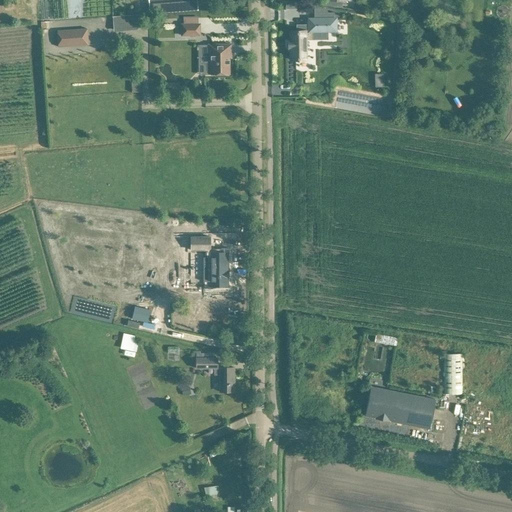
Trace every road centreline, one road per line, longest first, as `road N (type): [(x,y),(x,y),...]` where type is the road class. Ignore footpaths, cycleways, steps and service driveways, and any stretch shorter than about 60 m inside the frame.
road 1 (unclassified): [(259,427),(255,0)]
road 2 (unclassified): [(259,427),(511,473)]
